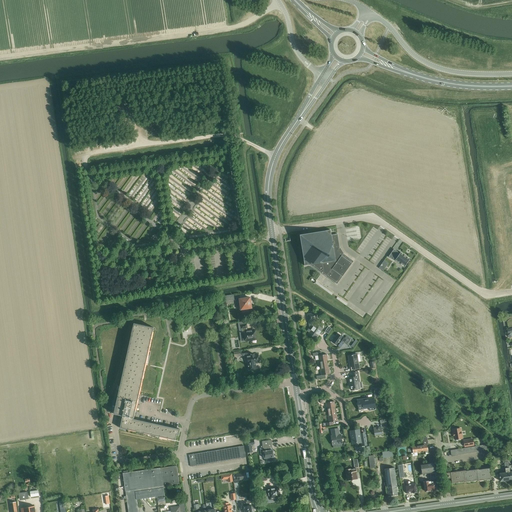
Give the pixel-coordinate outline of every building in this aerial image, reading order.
[(335,283),(337,284),(339,282),(352,263),(354,261),(352,259),(343,253),(342,254),(339,249),(340,248),(338,237),(338,234),(335,234),(332,235),(331,230),(300,235),(305,266),(310,265),(325,275),(325,274),(328,276),(327,277),(335,283)] [(390,254),(388,257),(392,260),(393,258),(395,260),(405,267),(410,259),(406,256),(405,255),(404,255),(400,253),(400,254),(397,252),(398,252),(397,252),(394,249),(390,254)] [(315,283),(331,295),(333,293),(316,281),(315,283)] [(336,299),(346,306),(347,304),(338,297),(336,299)] [(240,299),(241,305),(239,305),(240,310),(252,308),(251,304),(250,298),(240,299)] [(310,327),(307,331),(310,332),(312,334),(311,336),(316,339),(318,335),(323,329),(316,324),(315,320),(309,321),(310,327)] [(121,419),(122,419),(120,428),(176,440),(177,435),(179,435),(180,431),(180,430),(134,419),(134,418),(139,395),(154,328),(134,323),(114,414),(123,416),(123,418),(121,417),(121,419)] [(247,332),(247,328),(248,328),(247,324),(246,324),(246,323),(241,324),(241,329),(244,328),(246,341),(247,341),(248,341),(249,341),(250,340),(256,339),(255,330),(247,332)] [(348,343),(351,339),(346,336),(345,338),(339,334),(333,342),(341,348),(343,344),(342,344),(344,342),(347,344),(348,343)] [(248,365),(249,368),(250,370),(256,369),(255,362),(260,361),(258,354),(255,355),(255,354),(252,354),(249,354),(248,351),(234,353),(235,357),(242,356),(247,355),(249,365),(248,365)] [(318,356),(320,365),(328,364),(327,359),(328,359),(327,354),(322,355),(322,352),(313,354),(313,356),(318,356)] [(350,366),(351,369),(359,368),(357,355),(356,355),(353,356),(353,355),(349,356),(350,366)] [(328,364),(320,365),(321,375),(316,376),(317,379),(326,378),(325,375),(330,374),(329,370),(328,370),(328,364)] [(349,378),(351,390),(359,389),(358,382),(360,381),(358,373),(351,374),(352,378),(349,378)] [(357,400),(359,410),(364,409),(364,408),(369,407),(369,410),(376,409),(374,397),(357,400)] [(326,403),(327,412),(335,411),(334,406),(335,406),(334,401),(330,402),(329,399),(320,400),(321,403),(326,403)] [(329,422),(323,423),(323,426),(333,425),(333,422),(337,421),(337,416),(336,417),(335,411),(327,412),(329,422)] [(374,430),(375,436),(382,435),(381,427),(374,428),(374,430)] [(332,436),(333,445),(342,443),(341,435),(339,435),(338,429),(332,430),(333,436),(332,436)] [(453,430),(455,439),(462,438),(461,429),(453,430)] [(351,432),(352,444),(360,442),(361,447),(366,446),(365,434),(360,435),(359,430),(351,432)] [(423,445),(412,446),(413,453),(425,451),(426,454),(429,454),(428,449),(428,450),(427,444),(428,444),(427,437),(422,437),(423,445)] [(254,440),(245,441),(247,453),(252,452),(251,445),(255,444),(254,440)] [(270,447),(273,446),(272,443),(272,440),(262,441),(263,447),(260,448),(261,455),(264,454),(265,458),(266,458),(266,461),(273,460),(273,457),(274,457),(273,450),(270,450),(270,447)] [(346,470),(346,471),(346,473),(347,474),(348,480),(352,479),(357,479),(356,472),(360,471),(359,464),(358,464),(357,459),(353,460),(354,464),(355,469),(346,470)] [(411,459),(404,461),(406,468),(413,466),(411,459)] [(511,480),(509,466),(508,459),(502,460),(503,463),(505,463),(506,471),(505,471),(505,473),(499,474),(500,481),(511,480)] [(421,464),(422,474),(429,473),(436,472),(434,462),(421,464)] [(165,496),(164,488),(165,488),(165,486),(180,484),(177,466),(161,468),(129,472),(128,471),(124,471),(124,473),(123,473),(126,496),(124,496),(125,499),(127,499),(128,511),(138,511),(137,499),(157,497),(165,496)] [(398,495),(396,486),(397,486),(395,470),(394,468),(385,469),(385,471),(388,496),(398,495)] [(446,473),(447,479),(451,478),(452,482),(465,480),(465,481),(478,479),(491,478),(490,475),(490,469),(477,471),(464,472),(451,474),(451,472),(446,473)] [(406,485),(407,494),(417,492),(416,484),(411,484),(410,481),(406,482),(406,485)] [(425,486),(425,491),(436,490),(436,489),(439,489),(438,485),(437,481),(435,481),(431,481),(424,482),(425,486)] [(267,491),(263,491),(264,499),(270,499),(271,498),(272,499),(274,499),(275,498),(278,497),(278,493),(279,493),(279,488),(272,489),(272,488),(267,488),(267,491)] [(246,502),(240,502),(241,508),(244,507),(244,511),(251,511),(252,510),(253,510),(254,509),(253,500),(250,500),(247,500),(247,502),(246,502)] [(223,503),(224,509),(225,509),(225,511),(232,511),(231,505),(229,505),(229,502),(223,503)] [(185,511),(186,511),(185,503),(183,503),(179,504),(180,507),(171,508),(172,511),(165,511),(185,511)]
